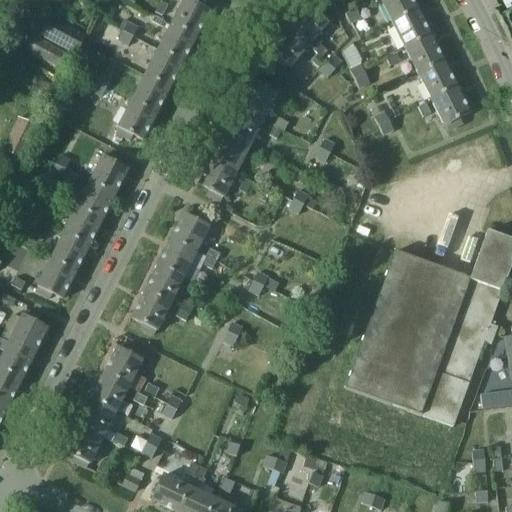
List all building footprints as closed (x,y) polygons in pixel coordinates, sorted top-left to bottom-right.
[(184,0),(171,25),(196,38),(209,13),(199,8),(202,3),(194,0),(185,0),(185,1),(184,0)] [(416,12),(410,0),(378,0),(392,25),(416,12)] [(286,29),(307,47),(326,25),(305,7),(286,29)] [(354,11),(346,15),(350,24),(358,20),(354,11)] [(392,25),(405,51),(430,38),(416,12),(392,25)] [(128,25),(123,34),(132,38),(136,30),(128,25)] [(171,25),(157,51),(183,64),(196,38),(171,25)] [(55,27),(47,42),(75,57),(83,42),(55,27)] [(307,47),(286,29),(267,51),(288,69),(307,47)] [(128,47),(132,38),(123,34),(119,42),(128,47)] [(67,55),(33,36),(25,49),(59,69),(67,55)] [(418,77),(443,64),(430,38),(405,51),(418,77)] [(313,51),(321,59),(327,53),(318,45),(313,51)] [(157,51),(144,77),(169,90),(183,64),(157,51)] [(396,54),(385,60),(389,68),(400,62),(396,54)] [(332,56),(325,64),(333,70),(339,63),(332,56)] [(326,77),(333,70),(325,64),(319,71),(326,77)] [(431,103),(456,90),(443,64),(418,77),(431,103)] [(358,69),(349,74),(353,82),(362,78),(358,69)] [(102,77),(97,86),(106,90),(110,81),(102,77)] [(144,77),(130,103),(156,116),(169,90),(144,77)] [(366,87),(362,78),(353,82),(357,91),(366,87)] [(28,96),(46,105),(55,88),(37,79),(28,96)] [(251,83),(237,109),(262,122),(276,96),(275,96),(278,91),(263,84),(262,86),(260,88),(251,83)] [(106,90),(97,86),(92,94),(110,103),(114,95),(106,90)] [(456,90),(431,103),(444,128),(445,128),(447,132),(461,125),(459,121),(469,115),(456,90)] [(142,142),(156,116),(130,103),(117,128),(118,130),(116,134),(130,141),(131,139),(132,136),(142,142)] [(425,105),(417,108),(422,119),(431,115),(425,105)] [(249,148),(262,122),(237,109),(224,135),(249,148)] [(381,116),(373,121),(377,129),(386,125),(381,116)] [(16,119),(0,151),(0,152),(21,163),(37,130),(16,119)] [(278,119),(274,127),(284,132),(287,125),(278,119)] [(386,125),(377,129),(382,138),(390,133),(386,125)] [(224,135),(211,161),(236,173),(249,148),(224,135)] [(324,143),(319,152),(328,156),(332,148),(324,143)] [(328,156),(319,152),(315,160),(323,165),(328,156)] [(89,183),(114,196),(127,171),(117,166),(118,164),(119,161),(105,154),(103,159),(102,158),(89,183)] [(59,156),(54,166),(65,171),(69,162),(59,156)] [(222,199),(236,173),(211,161),(198,186),(208,192),(205,196),(219,203),(222,199)] [(71,164),(68,171),(78,177),(81,169),(71,164)] [(65,171),(54,166),(50,176),(60,181),(65,171)] [(74,185),(78,177),(68,171),(63,180),(74,185)] [(487,182),(394,223),(321,412),(411,447),(472,288),(511,282),(511,252),(509,253),(491,213),(499,209),(487,182)] [(76,210),(101,222),(114,196),(89,183),(76,210)] [(298,191),(293,201),(303,206),(308,196),(298,191)] [(298,216),(303,206),(293,201),(287,211),(298,216)] [(101,222),(76,210),(63,236),(88,248),(101,222)] [(34,211),(30,219),(39,224),(43,215),(34,211)] [(170,242),(195,254),(209,228),(207,228),(209,223),(196,216),(193,220),(184,215),(170,242)] [(34,232),(39,224),(30,219),(25,228),(34,232)] [(88,248),(63,236),(50,261),(75,274),(88,248)] [(182,280),(195,254),(170,242),(157,267),(182,280)] [(209,250),(205,258),(215,263),(219,255),(209,250)] [(212,271),(215,263),(205,258),(201,266),(212,271)] [(75,274),(50,261),(37,288),(35,293),(49,300),(51,297),(52,295),(62,300),(75,274)] [(157,267),(144,293),(169,306),(182,280),(157,267)] [(257,272),(252,282),(263,288),(268,278),(257,272)] [(10,286),(21,291),(25,283),(14,278),(10,286)] [(263,288),(252,282),(247,292),(258,298),(263,288)] [(156,332),(169,306),(144,293),(131,319),(141,325),(139,329),(152,336),(155,332),(156,332)] [(183,302),(179,310),(189,315),(193,307),(183,302)] [(189,315),(179,310),(175,318),(186,323),(189,315)] [(9,342),(34,355),(47,330),(38,325),(37,324),(39,320),(25,312),(24,315),(23,317),(22,317),(9,342)] [(231,326),(227,335),(236,339),(240,331),(231,326)] [(236,339),(227,335),(223,343),(232,348),(236,339)] [(9,342),(0,360),(0,370),(21,381),(34,355),(9,342)] [(117,349),(104,375),(128,388),(135,376),(142,362),(141,361),(143,356),(129,349),(126,354),(117,349)] [(0,370),(0,403),(8,407),(21,381),(0,370)] [(115,413),(128,388),(104,375),(90,401),(115,413)] [(145,381),(135,376),(128,388),(139,393),(145,383),(145,381)] [(511,391),(487,395),(489,410),(511,406),(511,391)] [(136,394),(132,402),(143,407),(147,399),(136,394)] [(171,399),(167,407),(176,412),(180,403),(171,399)] [(102,439),(115,413),(90,401),(77,427),(102,439)] [(176,412),(167,407),(163,416),(172,420),(176,412)] [(89,465),(102,439),(77,427),(64,452),(74,458),(72,462),(86,469),(88,465),(89,465)] [(151,436),(141,455),(151,460),(161,441),(151,436)] [(230,446),(226,455),(235,459),(239,450),(230,446)] [(499,448),(490,450),(492,461),(501,460),(499,448)] [(480,453),(470,455),(472,464),(482,463),(480,453)] [(266,457),(262,467),(271,471),(275,461),(266,457)] [(502,471),(501,460),(492,461),(493,473),(502,471)] [(275,461),(271,471),(281,475),(285,465),(275,461)] [(483,473),(482,463),(472,464),(473,474),(483,473)] [(194,479),(198,468),(191,464),(186,475),(194,479)] [(206,472),(198,468),(194,479),(202,482),(206,472)] [(127,477),(122,488),(134,494),(143,475),(132,470),(128,477),(127,477)] [(311,476),(308,485),(317,488),(320,478),(311,476)] [(172,511),(178,511),(189,489),(163,477),(151,502),(172,511)] [(225,480),(221,488),(231,492),(234,485),(225,480)] [(210,511),(216,502),(189,489),(178,511),(210,511)] [(483,492),(473,494),(475,504),(485,502),(483,492)] [(364,494),(360,504),(370,507),(374,497),(364,494)] [(374,497),(370,507),(379,511),(383,501),(374,497)] [(237,511),(216,502),(210,511),(237,511)]
